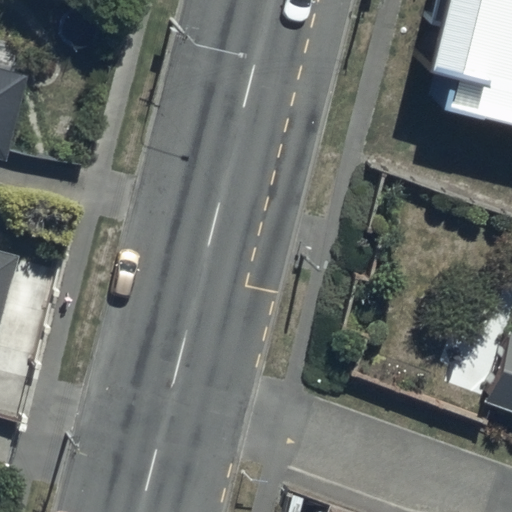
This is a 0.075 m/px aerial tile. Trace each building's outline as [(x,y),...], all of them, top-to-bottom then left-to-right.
[(511,0),(444,0),(422,97),(511,117),(511,0)] [(0,166),(2,167),(22,84),(0,78),(0,166)] [(0,319),(14,262),(0,258),(0,319)] [(511,318),(507,317),(482,387),(511,398),(511,318)] [(380,511),(325,494),(318,511),(380,511)]
